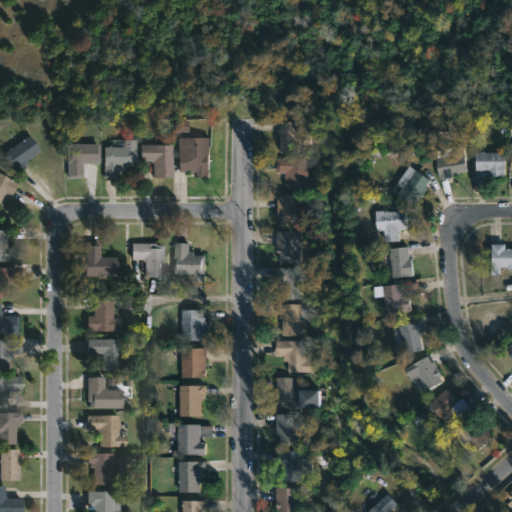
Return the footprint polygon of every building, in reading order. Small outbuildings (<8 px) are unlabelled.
[(299,122),(299,132),(310,132),(310,145),(299,145),(299,153),(280,153),(280,136),(276,136),(277,124),(279,124),(279,122),(299,122)] [(27,135),(39,151),(22,164),(25,168),(18,174),(2,154),(7,150),(6,149),(9,147),(10,148),(27,135)] [(210,137),(211,178),(196,178),(195,172),(179,173),(178,138),(210,137)] [(105,177),(103,177),(103,147),(111,147),(111,140),(135,140),(135,171),(119,170),(119,177),(105,177)] [(77,144),(99,144),(99,163),(82,163),(82,178),(67,178),(67,145),(77,144)] [(171,145),(171,178),(154,178),(154,162),(140,161),(141,145),(171,145)] [(441,178),(440,178),(436,160),(453,157),(452,149),(464,146),(468,173),(441,178)] [(482,151),(482,152),(502,152),(503,176),(486,178),(485,171),(472,171),(472,152),(482,151)] [(307,159),(307,163),(312,163),(311,170),(308,170),(308,179),(316,179),(316,190),(289,190),(289,181),(285,181),(285,174),(276,174),(276,158),(307,159)] [(418,170),(433,180),(428,187),(430,188),(421,201),(420,200),(416,205),(401,194),(418,170)] [(0,174),(16,184),(9,196),(4,194),(0,200),(0,174)] [(314,207),(314,228),(282,227),(282,218),(279,218),(279,195),(300,196),(300,207),(314,207)] [(391,211),(391,212),(409,211),(410,229),(402,229),(402,242),(387,243),(387,231),(379,231),(379,211),(387,211),(387,213),(391,211)] [(0,231),(4,231),(4,240),(6,240),(6,247),(12,247),(12,262),(0,262),(0,231)] [(302,231),(302,263),(280,264),(280,253),(277,253),(277,231),(302,231)] [(99,243),(99,258),(116,258),(116,276),(83,276),(84,243),(99,243)] [(155,244),(155,246),(163,246),(163,278),(145,278),(145,263),(141,263),(141,260),(131,260),(131,244),(155,244)] [(189,247),(189,252),(193,252),(193,257),(207,257),(207,282),(194,282),(194,274),(174,274),(174,244),(189,244),(189,247)] [(503,244),(503,249),(511,248),(511,269),(505,269),(504,267),(498,267),(498,275),(489,275),(489,267),(490,267),(490,244),(503,244)] [(410,254),(410,257),(412,257),(414,277),(395,278),(393,261),(392,261),(391,249),(409,247),(410,254)] [(6,283),(6,299),(2,299),(2,301),(0,301),(0,267),(12,267),(12,264),(24,264),(24,282),(6,283)] [(301,268),(302,300),(282,300),(281,269),(301,268)] [(403,291),(404,297),(411,296),(412,312),(387,314),(385,297),(376,298),(375,287),(402,285),(403,291)] [(111,309),(111,319),(119,319),(119,332),(86,332),(86,317),(92,317),(92,300),(111,300),(111,309)] [(302,305),(302,320),(304,320),(302,336),(283,336),(283,319),(280,319),(280,315),(278,315),(278,305),(302,305)] [(0,311),(1,316),(16,316),(16,335),(0,335),(0,311)] [(204,316),(204,318),(207,318),(207,335),(204,335),(204,342),(182,342),(182,324),(181,324),(182,311),(204,311),(204,316)] [(413,323),(421,322),(424,334),(420,335),(424,351),(399,356),(393,328),(400,326),(399,319),(412,317),(413,323)] [(0,340),(20,340),(20,355),(8,355),(8,372),(0,372),(0,340)] [(119,340),(118,372),(100,372),(101,354),(86,354),(86,340),(119,340)] [(511,362),(511,361),(511,360),(503,348),(511,340),(511,362)] [(308,342),(308,361),(315,361),(315,373),(289,373),(290,363),(284,363),(284,356),(277,356),(277,341),(308,342)] [(208,377),(181,377),(181,349),(208,349),(208,377)] [(443,381),(423,392),(410,369),(429,357),(443,381)] [(0,377),(20,377),(20,392),(7,392),(7,407),(0,407),(0,377)] [(102,378),(102,388),(105,388),(105,390),(121,390),(121,410),(88,410),(88,401),(85,401),(85,378),(102,378)] [(294,379),(293,389),(325,389),(325,408),(280,407),(280,398),(277,398),(277,379),(294,379)] [(203,418),(180,417),(180,384),(207,384),(207,394),(203,394),(203,418)] [(447,389),(458,401),(463,396),(474,409),(462,419),(460,416),(449,426),(430,404),(447,389)] [(495,436),(479,450),(470,440),(465,445),(454,433),(478,411),(489,423),(486,426),(495,436)] [(14,427),(15,445),(0,445),(0,413),(21,413),(21,423),(18,423),(18,427),(14,427)] [(314,429),(313,436),(302,435),(302,444),(280,444),(280,434),(276,434),(276,413),(314,414),(314,429)] [(117,425),(117,436),(124,436),(124,448),(98,447),(98,432),(86,431),(86,416),(117,416),(117,425)] [(213,436),(200,436),(200,442),(207,442),(207,454),(177,453),(177,425),(213,428),(213,436)] [(305,449),(304,481),(283,481),(283,462),(277,462),(277,449),(305,449)] [(0,450),(17,451),(17,457),(20,457),(20,467),(18,467),(18,473),(19,473),(18,481),(0,481),(0,450)] [(111,454),(111,467),(114,467),(114,484),(92,484),(92,466),(88,466),(87,454),(111,454)] [(201,491),(179,492),(179,460),(207,460),(207,470),(204,470),(204,479),(201,479),(201,491)] [(5,487),(6,496),(8,496),(8,497),(25,497),(25,511),(0,511),(0,485),(5,485),(5,487)] [(277,511),(277,487),(302,487),(302,511),(277,511)] [(111,490),(111,498),(118,498),(118,509),(126,509),(126,511),(92,511),(92,506),(86,506),(86,490),(111,490)] [(393,511),(368,511),(389,493),(399,504),(392,510),(393,511)] [(205,500),(205,507),(207,507),(207,511),(182,511),(183,500),(205,500)]
